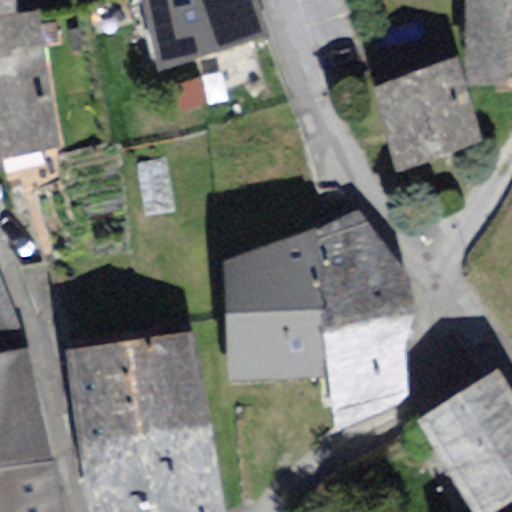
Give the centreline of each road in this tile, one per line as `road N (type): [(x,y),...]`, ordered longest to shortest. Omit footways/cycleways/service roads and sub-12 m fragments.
road 1 (track): [(511,159),(445,273)]
road 2 (residential): [(511,382),(445,273)]
